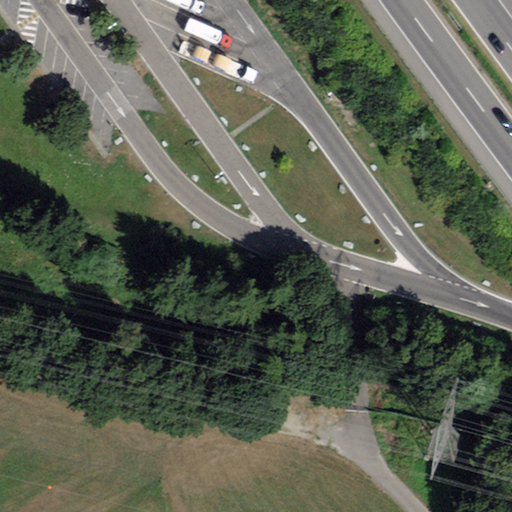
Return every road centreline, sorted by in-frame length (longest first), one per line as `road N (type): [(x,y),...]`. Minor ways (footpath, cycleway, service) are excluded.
road 1 (track): [(0,359),(132,401),(373,431)]
road 2 (unknown): [(287,245),(295,277),(289,299),(235,326),(185,317),(0,225)]
road 3 (motorway): [(401,0),(511,150)]
